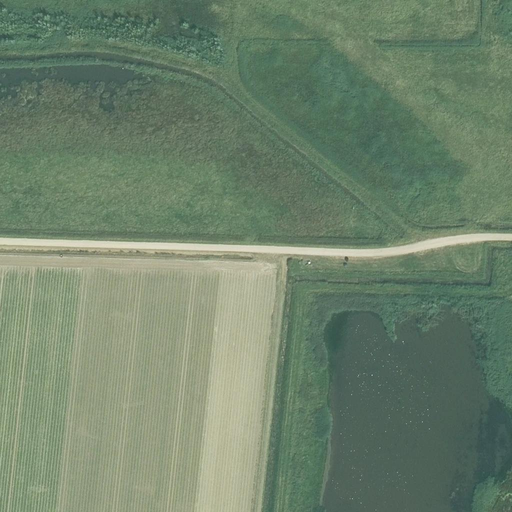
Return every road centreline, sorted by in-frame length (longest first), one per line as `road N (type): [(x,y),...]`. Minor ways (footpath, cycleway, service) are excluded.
road 1 (track): [(0,241),(359,255),(454,239),(511,241)]
road 2 (track): [(417,244),(239,96),(234,0)]
